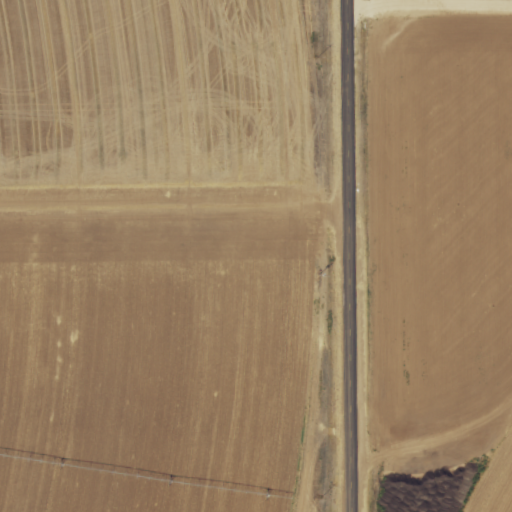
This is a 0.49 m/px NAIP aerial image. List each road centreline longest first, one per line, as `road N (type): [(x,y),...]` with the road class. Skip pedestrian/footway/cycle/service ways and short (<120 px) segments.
road 1 (secondary): [(351,511),(346,0)]
road 2 (residential): [(351,497),(0,488)]
